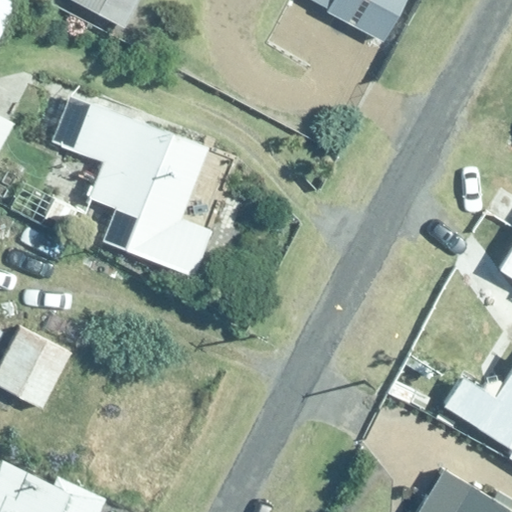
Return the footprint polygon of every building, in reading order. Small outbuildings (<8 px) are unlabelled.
[(0,0),(0,22),(14,0),(13,0),(0,0)] [(75,0),(117,24),(131,0),(75,0)] [(326,0),(322,8),(388,46),(404,20),(394,14),(401,0),(326,0)] [(0,158),(0,140),(31,74),(0,77),(0,190),(14,196),(26,170),(0,158)] [(208,146),(64,93),(46,140),(97,159),(83,196),(127,212),(113,249),(192,279),(229,179),(200,168),(208,146)] [(511,250),(500,270),(511,278),(511,250)] [(16,321),(0,349),(0,385),(38,406),(68,349),(16,321)] [(462,381),(446,408),(511,447),(511,451),(509,457),(511,458),(511,378),(498,403),(462,381)] [(0,453),(0,511),(96,511),(103,498),(0,453)] [(511,511),(443,470),(419,511),(511,511)]
